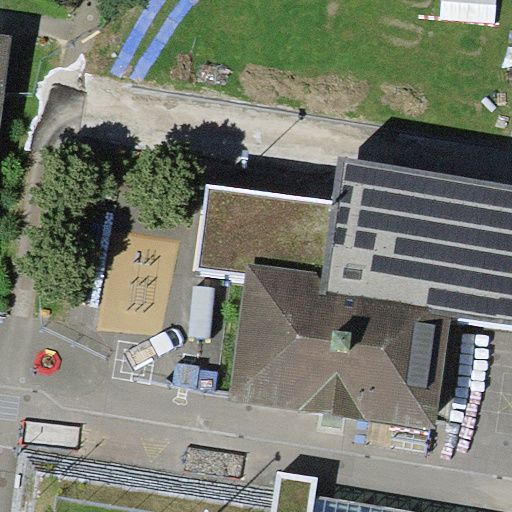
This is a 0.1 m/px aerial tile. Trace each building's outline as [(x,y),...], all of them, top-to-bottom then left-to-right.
[(0,112),(10,33),(0,31),(0,112)] [(511,185),(339,159),(333,202),(323,274),(320,294),(453,313),(451,321),(511,330),(511,185)] [(323,274),(333,202),(208,185),(197,267),(247,274),(248,264),(323,274)] [(451,321),(453,313),(320,294),(323,274),(248,264),(247,274),(229,401),(436,430),(451,321)] [(318,478),(279,471),(272,511),(412,511),(315,496),(318,478)]
